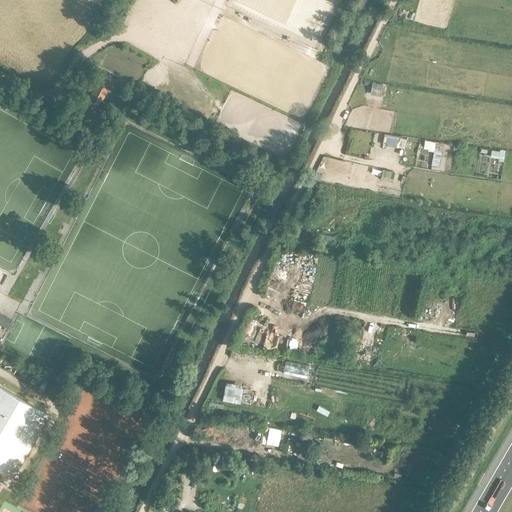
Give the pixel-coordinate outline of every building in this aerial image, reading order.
[(97,84),(89,99),(80,117),(90,122),(107,90),(110,91),(116,81),(100,72),(94,83),(97,84)] [(143,79),(142,83),(157,87),(158,82),(143,79)] [(372,82),(371,91),(382,93),(383,84),(372,82)] [(123,87),(118,95),(133,103),(138,94),(123,87)] [(384,134),(382,144),(396,147),(398,137),(398,136),(384,134)] [(500,158),(499,161),(504,161),(506,150),(501,150),(500,151),(493,150),(491,157),(500,158)] [(382,179),(393,181),(395,172),(384,170),(382,179)] [(319,233),(317,242),(319,242),(330,244),(332,236),(319,233)] [(0,324),(8,328),(12,319),(0,313),(0,324)] [(0,484),(0,483),(0,476),(2,473),(13,479),(50,415),(0,385),(0,484)]
